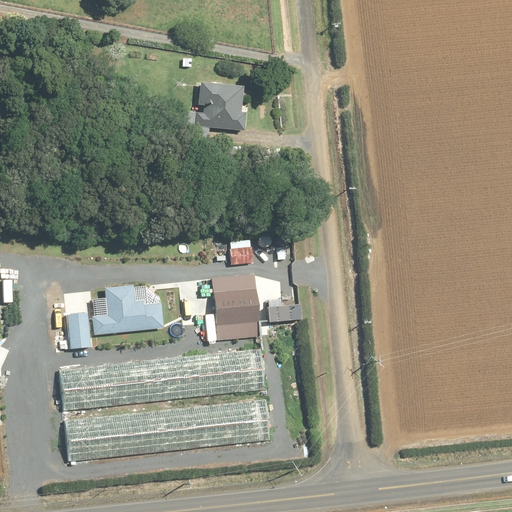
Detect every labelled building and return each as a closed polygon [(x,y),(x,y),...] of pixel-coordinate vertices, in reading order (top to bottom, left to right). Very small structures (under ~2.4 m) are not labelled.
[(180,56),(180,69),(191,70),(191,57),(180,56)] [(198,84),(195,115),(181,114),(179,142),(205,144),(206,129),(241,131),(243,114),(239,113),(241,87),(198,84)] [(275,250),(258,248),(256,264),(273,266),(275,250)] [(252,264),(251,249),(228,250),(229,266),(252,264)] [(258,337),(252,276),(210,280),(216,341),(258,337)] [(299,320),(297,305),(264,308),(266,324),(299,320)] [(261,390),(257,351),(58,372),(62,412),(261,390)] [(267,441),(262,401),(63,422),(68,462),(267,441)]
